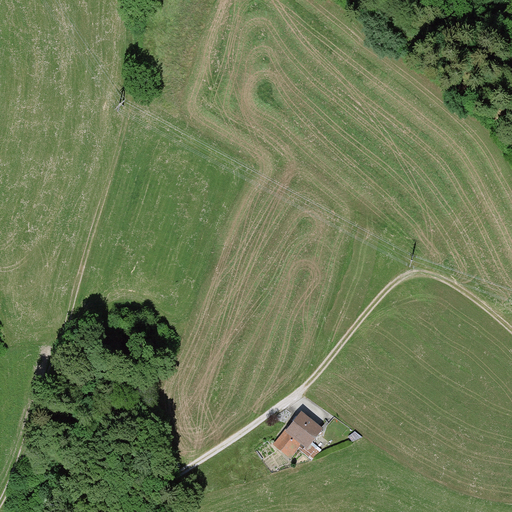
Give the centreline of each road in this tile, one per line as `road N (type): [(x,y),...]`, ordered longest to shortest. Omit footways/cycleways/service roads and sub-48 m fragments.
road 1 (track): [(133,0),(130,110),(0,506)]
road 2 (track): [(303,389),(388,286),(408,273),(430,273),(464,289),(511,330)]
road 3 (residential): [(102,511),(303,389)]
